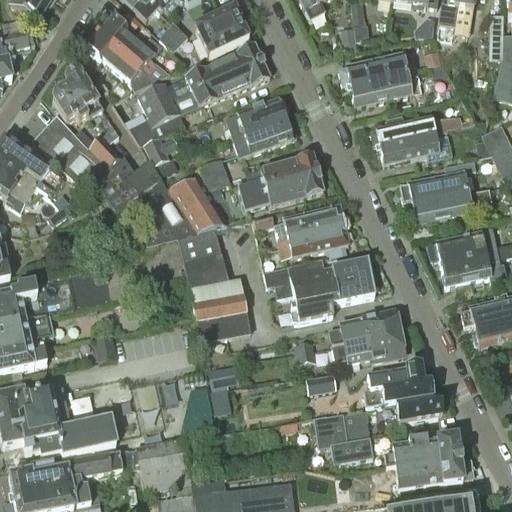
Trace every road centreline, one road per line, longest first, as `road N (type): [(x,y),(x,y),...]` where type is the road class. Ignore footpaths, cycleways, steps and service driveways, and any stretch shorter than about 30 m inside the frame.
road 1 (residential): [(260,0),(511,496)]
road 2 (residential): [(0,124),(82,0)]
